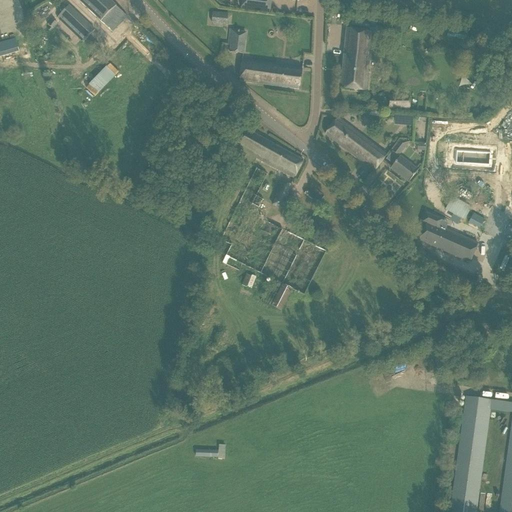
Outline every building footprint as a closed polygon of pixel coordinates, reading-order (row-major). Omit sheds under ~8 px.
[(121,25),(120,24),(127,17),(108,0),(77,0),(101,21),(113,33),(121,25)] [(242,0),(241,8),(259,11),(260,0),(242,0)] [(83,43),(95,30),(69,5),(57,18),(83,43)] [(222,13),(222,12),(212,12),(211,22),(221,22),(221,24),(227,25),(228,13),(222,13)] [(51,32),(58,24),(53,19),(47,24),(49,26),(47,28),(51,32)] [(340,88),(350,89),(365,91),(371,31),(346,28),(340,88)] [(230,46),(230,52),(243,54),(246,33),(237,32),(238,30),(230,29),(228,45),(230,46)] [(14,39),(0,42),(0,55),(18,51),(14,39)] [(242,59),(241,72),(239,81),(299,90),(302,69),(281,66),(281,65),(242,59)] [(390,110),(410,111),(410,97),(390,97),(390,110)] [(373,171),(380,164),(386,155),(338,118),(325,134),(373,171)] [(244,128),(239,137),(234,146),(293,179),(298,169),(303,160),(244,128)] [(396,156),(398,153),(400,154),(409,143),(410,142),(406,141),(401,141),(391,153),(396,156)] [(446,149),(445,161),(490,164),(490,152),(446,149)] [(399,158),(397,160),(391,168),(408,182),(416,171),(399,158)] [(267,174),(256,168),(220,240),(232,245),(222,263),(238,272),(242,265),(271,280),(260,301),(281,311),(292,290),(304,296),(326,251),(264,220),(272,205),(280,210),(281,208),(283,209),(288,199),(287,198),(293,186),(281,181),(275,194),(276,195),(272,204),(256,196),(267,174)] [(445,210),(461,220),(467,210),(455,203),(451,200),(450,201),(445,210)] [(473,213),(468,223),(479,229),(484,219),(473,213)] [(419,240),(446,252),(469,262),(470,261),(475,264),(480,253),(475,251),(478,244),(445,230),(444,232),(437,229),(441,220),(426,214),(422,222),(426,224),(419,240)] [(243,285),(253,288),(256,277),(246,274),(243,285)] [(511,511),(511,403),(465,397),(448,511),(476,511),(491,410),(511,412),(511,413),(498,511),(511,511)] [(196,450),(196,457),(218,458),(219,445),(198,444),(198,450),(196,450)]
